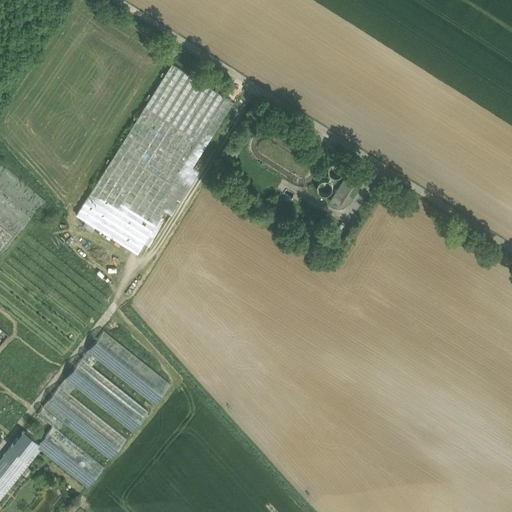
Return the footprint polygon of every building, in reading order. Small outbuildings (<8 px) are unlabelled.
[(172,63),(77,215),(138,253),(165,210),(172,214),(200,171),(193,166),(234,101),(172,63)] [(0,162),(0,253),(45,200),(0,162)] [(345,178),(338,190),(336,189),(334,191),(336,192),(331,201),(339,206),(354,183),(345,178)] [(170,383),(103,329),(87,349),(154,403),(170,383)] [(148,410),(81,356),(65,377),(132,430),(148,410)] [(127,437),(59,384),(43,405),(110,458),(127,437)] [(104,466),(52,424),(38,441),(39,442),(36,446),(40,449),(87,487),(104,466)] [(38,441),(23,429),(10,446),(26,458),(36,446),(39,442),(38,441)] [(26,458),(0,490),(0,499),(40,449),(36,446),(26,458)] [(0,490),(26,458),(10,446),(0,457),(0,490)]
